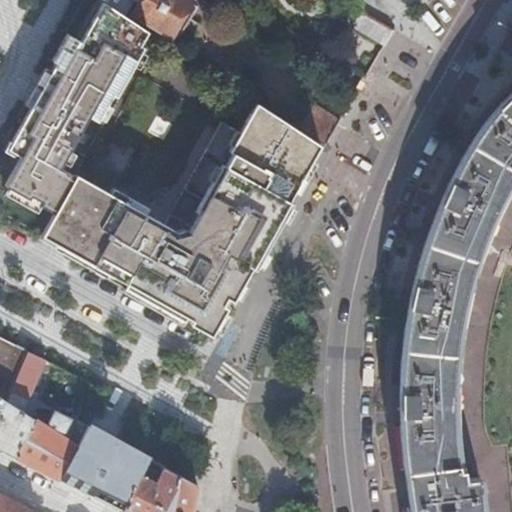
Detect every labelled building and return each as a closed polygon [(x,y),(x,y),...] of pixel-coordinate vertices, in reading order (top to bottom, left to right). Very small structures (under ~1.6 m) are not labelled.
[(108,0),(107,3),(132,19),(135,15),(169,36),(169,34),(177,38),(197,6),(190,1),(189,0),(108,0)] [(107,3),(104,1),(81,40),(68,33),(52,60),(56,62),(51,71),(31,106),(7,148),(20,156),(7,179),(4,184),(52,213),(56,205),(74,173),(103,121),(105,122),(151,42),(155,35),(132,19),(107,3)] [(392,31),(361,12),(354,24),(356,29),(383,45),(392,31)] [(155,35),(151,42),(155,44),(159,37),(155,35)] [(354,53),(350,50),(344,51),(342,56),(343,61),(348,64),(353,62),(355,58),(354,53)] [(356,91),(342,83),(331,100),(346,108),(356,91)] [(511,91),(502,100),(485,116),(475,127),(462,143),(453,155),(445,167),(434,190),(426,214),(420,234),(415,254),(406,304),(400,352),(398,369),(397,390),(397,417),(399,443),(401,463),(408,511),(484,511),(480,473),(462,476),(461,467),(455,467),(453,443),(452,409),(452,385),(453,360),(456,337),(460,302),(464,280),(472,247),(482,216),(488,201),(496,186),(500,179),(511,164),(511,91)] [(52,213),(39,235),(205,328),(218,305),(224,295),(234,278),(240,281),(301,173),(318,143),(298,129),(255,101),(234,136),(234,137),(217,128),(163,223),(74,173),(56,205),(52,213)] [(298,129),(318,143),(323,146),(339,119),(314,104),(298,129)] [(0,398),(0,399),(4,401),(24,352),(0,339),(0,398)] [(42,360),(24,352),(4,401),(7,403),(24,413),(28,416),(32,407),(32,396),(28,393),(42,360)] [(0,449),(13,456),(28,426),(20,421),(24,413),(7,403),(4,408),(0,405),(0,399),(0,398),(0,449)] [(28,426),(13,456),(57,478),(86,427),(76,421),(75,419),(69,419),(53,410),(45,425),(33,418),(28,426)] [(117,441),(91,495),(121,510),(140,470),(146,458),(117,441)] [(140,470),(121,510),(124,511),(189,511),(195,485),(180,476),(163,467),(157,479),(140,470)] [(35,511),(0,494),(0,511),(35,511)]
